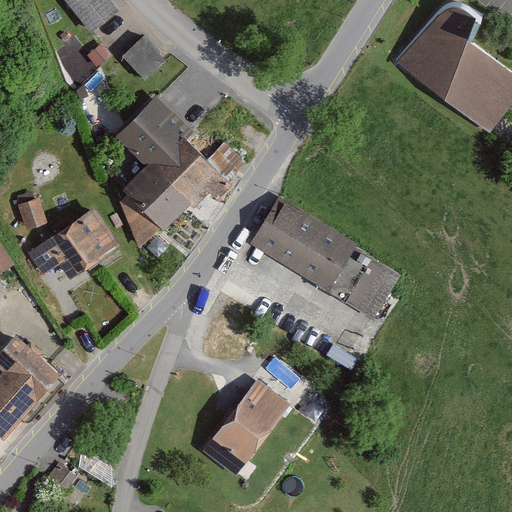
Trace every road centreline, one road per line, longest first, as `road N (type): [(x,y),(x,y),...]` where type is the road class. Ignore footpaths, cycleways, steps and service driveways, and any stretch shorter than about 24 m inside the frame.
road 1 (residential): [(296,120),(195,272),(0,493)]
road 2 (track): [(195,272),(135,453),(125,511)]
road 3 (residential): [(296,120),(151,0)]
road 4 (residential): [(374,0),(296,120)]
